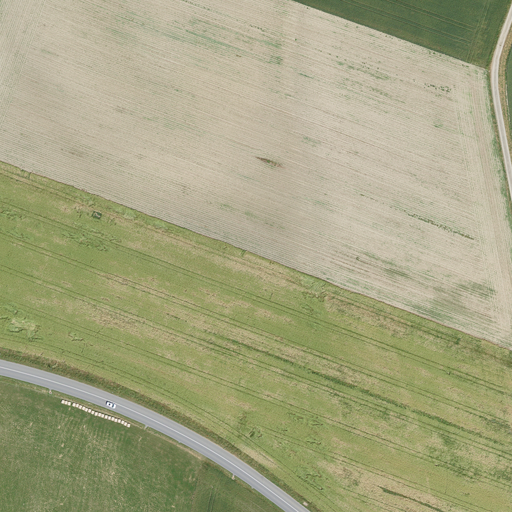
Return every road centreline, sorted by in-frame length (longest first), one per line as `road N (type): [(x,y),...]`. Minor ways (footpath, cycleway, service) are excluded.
road 1 (tertiary): [(298,511),(164,425),(0,367)]
road 2 (track): [(511,15),(495,92),(511,185)]
